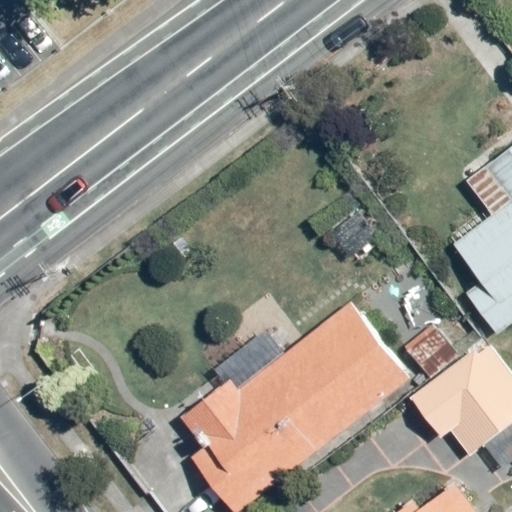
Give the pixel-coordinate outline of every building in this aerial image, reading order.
[(511,137),(461,176),(491,215),(453,243),(480,279),(465,290),(496,333),(511,320),(511,137)] [(211,373),(221,386),(184,414),(215,453),(201,464),(239,511),(413,376),(354,300),(302,340),(284,317),(211,373)] [(460,343),(441,319),(407,346),(426,370),(460,343)] [(511,424),(511,370),(489,339),(411,397),(460,463),(511,424)] [(479,511),(453,478),(408,511),(479,511)]
